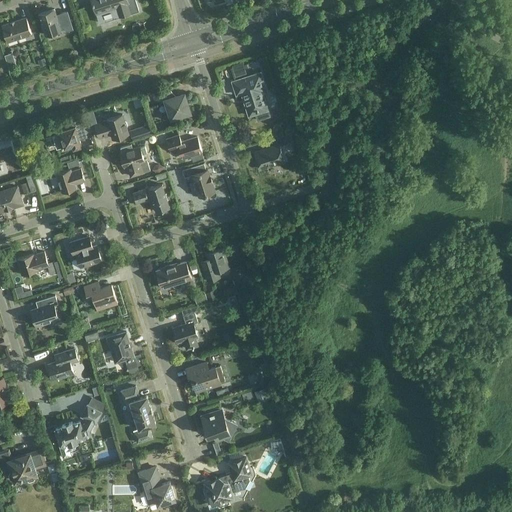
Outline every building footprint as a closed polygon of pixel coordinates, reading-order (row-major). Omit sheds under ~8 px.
[(92,0),(94,5),(100,23),(139,10),(135,0),(92,0)] [(39,14),(46,35),(61,30),(65,29),(66,32),(73,29),(68,11),(60,13),(61,16),(57,17),(55,9),(39,14)] [(2,26),(7,42),(32,34),(27,18),(2,26)] [(232,81),(237,94),(242,93),(244,98),(243,98),(244,99),(245,99),(247,105),(246,105),(246,106),(249,116),(268,110),(263,92),(267,91),(261,72),(232,81)] [(152,96),(168,104),(171,115),(174,117),(188,113),(189,110),(185,96),(182,95),(173,97),(171,90),(152,96)] [(139,106),(151,104),(149,95),(138,97),(139,106)] [(96,124),(98,124),(92,106),(85,109),(91,129),(93,129),(97,127),(96,124)] [(89,130),(90,129),(84,109),(79,111),(81,118),(85,131),(89,130)] [(98,124),(96,124),(97,127),(100,137),(108,134),(108,133),(111,132),(113,138),(129,133),(127,128),(128,127),(127,123),(125,122),(123,114),(107,119),(108,121),(98,124)] [(54,135),(57,147),(62,146),(63,146),(64,146),(64,147),(66,147),(68,147),(70,147),(71,145),(73,145),(74,147),(81,145),(80,143),(81,142),(79,135),(86,133),(85,131),(81,118),(66,122),(68,128),(59,131),(60,133),(54,135)] [(255,152),(260,169),(285,161),(280,145),(293,141),(290,133),(274,138),(276,145),(269,148),(270,149),(266,150),(265,149),(255,152)] [(179,135),(167,139),(171,151),(179,148),(182,157),(191,154),(193,161),(204,158),(202,151),(198,137),(181,142),(179,135)] [(120,153),(125,166),(129,165),(130,168),(129,169),(131,176),(150,170),(147,159),(144,159),(143,154),(147,153),(145,146),(141,148),(140,146),(133,149),(131,144),(121,147),(122,152),(120,153)] [(159,169),(172,166),(171,160),(158,163),(159,169)] [(202,198),(204,199),(208,198),(209,196),(208,193),(215,191),(212,182),(213,181),(210,174),(208,169),(206,170),(204,163),(183,170),(185,177),(190,176),(192,182),(195,181),(200,196),(201,195),(202,198)] [(60,184),(63,192),(77,187),(75,182),(78,181),(78,182),(85,180),(81,168),(71,171),(71,169),(57,173),(58,176),(57,179),(58,183),(60,184)] [(173,168),(161,171),(163,178),(175,175),(173,168)] [(21,184),(25,194),(32,191),(29,181),(21,184)] [(152,197),(157,211),(170,207),(162,184),(149,188),(150,192),(147,193),(145,189),(133,193),(136,203),(148,199),(148,198),(152,197)] [(0,191),(0,211),(5,210),(13,208),(13,207),(23,204),(17,186),(0,191)] [(75,254),(74,253),(77,253),(81,267),(102,260),(97,245),(91,247),(90,244),(91,244),(92,243),(89,236),(70,242),(74,254),(75,254)] [(202,261),(203,265),(208,281),(217,278),(216,275),(222,273),(223,271),(222,269),(229,267),(223,248),(207,253),(209,259),(202,261)] [(22,274),(23,275),(38,270),(38,269),(38,268),(49,265),(51,274),(58,272),(54,260),(48,262),(45,251),(44,251),(34,255),(33,254),(18,259),(23,274),(22,274)] [(157,275),(157,276),(158,278),(159,279),(162,288),(172,284),(174,286),(175,288),(178,288),(180,287),(182,286),(183,283),(182,281),(192,278),(186,261),(174,265),(174,264),(165,267),(156,270),(158,274),(157,275)] [(99,281),(85,286),(88,296),(93,294),(98,309),(118,303),(112,285),(101,288),(99,281)] [(56,295),(39,300),(41,305),(40,307),(32,310),(37,326),(59,319),(55,305),(58,304),(56,295)] [(185,341),(187,349),(196,346),(194,338),(198,336),(194,323),(198,322),(195,312),(183,315),(186,324),(174,328),(178,343),(185,341)] [(116,362),(128,358),(130,362),(127,363),(129,369),(138,366),(127,331),(108,337),(116,362)] [(57,361),(49,364),(54,379),(74,373),(71,365),(73,362),(79,360),(75,348),(55,354),(57,361)] [(207,362),(187,368),(189,376),(193,375),(194,379),(193,379),(197,390),(221,382),(226,381),(221,365),(216,366),(209,369),(207,362)] [(238,368),(231,369),(232,379),(239,378),(238,368)] [(0,404),(10,401),(2,378),(0,378),(0,404)] [(136,385),(121,390),(125,401),(131,399),(131,401),(134,410),(132,412),(131,414),(132,417),(134,418),(136,418),(140,428),(134,430),(138,442),(153,438),(149,425),(156,423),(147,395),(140,398),(136,385)] [(264,387),(257,389),(260,401),(268,399),(264,387)] [(53,396),(45,397),(46,407),(55,406),(53,396)] [(59,439),(61,444),(60,445),(64,458),(73,455),(71,450),(73,449),(71,443),(79,441),(78,439),(92,435),(90,430),(94,422),(96,423),(102,412),(88,404),(82,416),(88,419),(85,424),(81,425),(80,421),(73,423),(72,422),(63,425),(63,426),(56,429),(58,434),(56,435),(58,440),(59,439)] [(215,433),(217,440),(224,438),(229,440),(233,432),(229,429),(228,428),(231,422),(225,418),(223,410),(215,413),(215,411),(209,413),(210,415),(202,417),(208,435),(215,433)] [(282,439),(289,443),(293,437),(286,432),(282,439)] [(279,437),(269,440),(270,446),(279,450),(283,448),(279,437)] [(45,463),(41,451),(11,460),(8,451),(0,453),(0,461),(3,470),(8,469),(11,470),(9,474),(11,478),(15,480),(25,477),(26,478),(30,480),(34,479),(36,475),(35,473),(32,471),(33,470),(34,468),(33,467),(45,463)] [(221,477),(205,482),(212,504),(233,497),(232,492),(246,488),(250,480),(248,475),(252,474),(246,457),(229,462),(234,478),(227,480),(221,477)] [(160,503),(160,504),(166,502),(166,501),(175,498),(170,481),(160,484),(159,481),(160,480),(156,467),(145,470),(140,472),(150,504),(158,501),(158,503),(160,503)]
